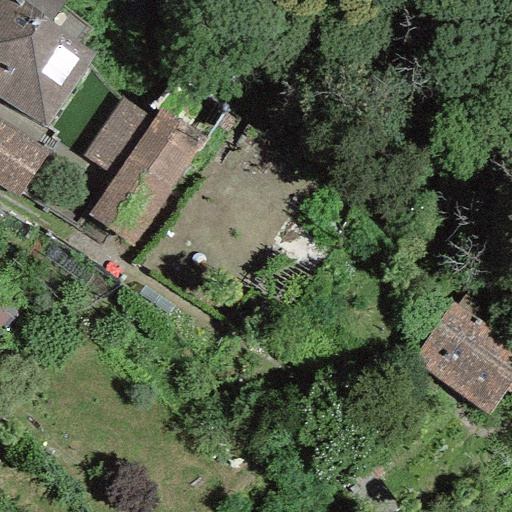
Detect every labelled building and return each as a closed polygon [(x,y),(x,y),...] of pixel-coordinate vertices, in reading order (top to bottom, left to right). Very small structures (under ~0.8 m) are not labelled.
[(0,0),(0,49),(70,93),(94,55),(51,23),(20,0),(0,0)] [(20,0),(51,23),(66,0),(20,0)] [(0,97),(49,127),(70,93),(0,49),(0,97)] [(132,244),(198,147),(203,139),(159,110),(152,122),(121,101),(84,157),(115,178),(90,216),(132,244)] [(0,186),(18,198),(49,153),(0,121),(0,186)] [(338,224),(301,200),(272,245),(309,269),(338,224)] [(511,381),(511,341),(452,301),(410,364),(488,416),(511,381)] [(0,336),(12,323),(0,312),(0,336)]
